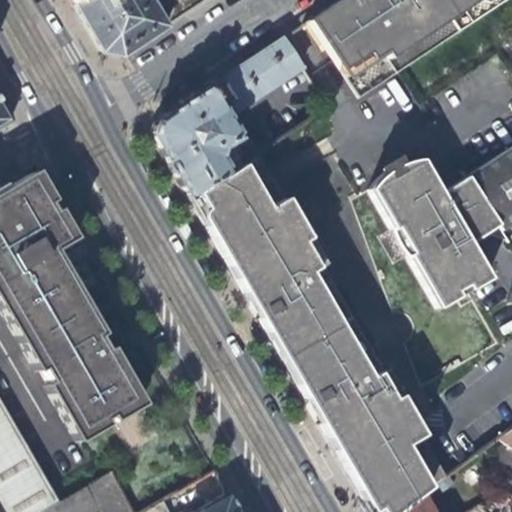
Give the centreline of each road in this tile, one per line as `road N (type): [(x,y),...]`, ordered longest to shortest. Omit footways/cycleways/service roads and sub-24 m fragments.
road 1 (secondary): [(339,511),(103,112)]
road 2 (secondary): [(51,132),(270,511)]
road 3 (residential): [(103,112),(266,0)]
road 4 (unknown): [(0,352),(65,468)]
road 5 (secondary): [(103,112),(39,0)]
